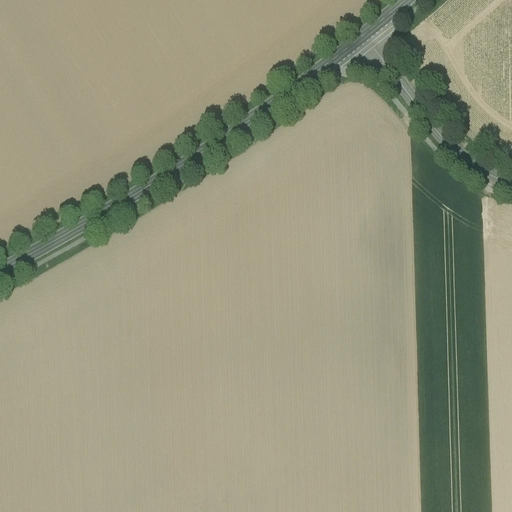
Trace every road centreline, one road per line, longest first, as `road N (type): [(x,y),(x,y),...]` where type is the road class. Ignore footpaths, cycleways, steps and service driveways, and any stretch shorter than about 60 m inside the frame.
road 1 (primary): [(360,37),(196,157),(0,272)]
road 2 (unclassified): [(360,37),(442,141),(511,185)]
